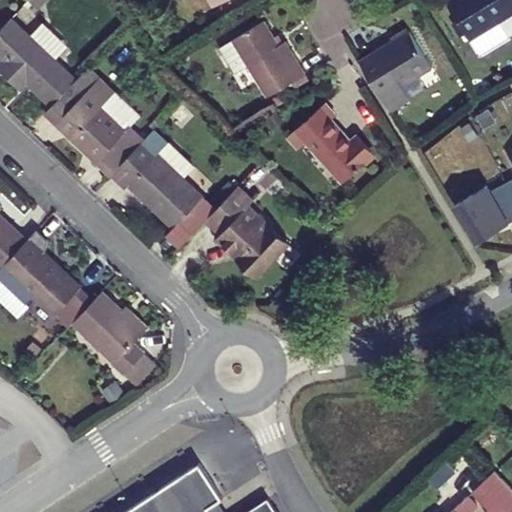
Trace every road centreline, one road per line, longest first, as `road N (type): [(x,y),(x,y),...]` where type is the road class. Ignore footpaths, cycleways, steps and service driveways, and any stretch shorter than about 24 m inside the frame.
road 1 (residential): [(214,338),(0,126)]
road 2 (residential): [(511,289),(396,342),(273,360)]
road 3 (residential): [(5,511),(160,411)]
